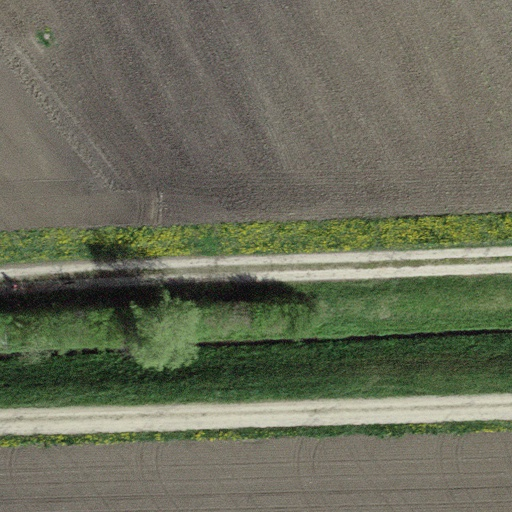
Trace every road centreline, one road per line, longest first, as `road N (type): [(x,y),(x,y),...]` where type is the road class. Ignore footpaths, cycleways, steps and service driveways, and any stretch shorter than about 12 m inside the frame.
road 1 (track): [(0,283),(511,266)]
road 2 (track): [(0,424),(511,409)]
